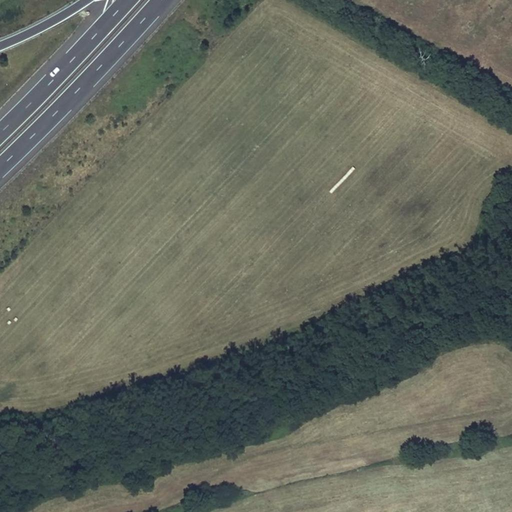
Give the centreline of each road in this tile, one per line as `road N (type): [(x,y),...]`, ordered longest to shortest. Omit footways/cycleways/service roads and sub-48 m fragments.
road 1 (trunk): [(0,168),(161,0)]
road 2 (trunk): [(127,0),(0,132)]
